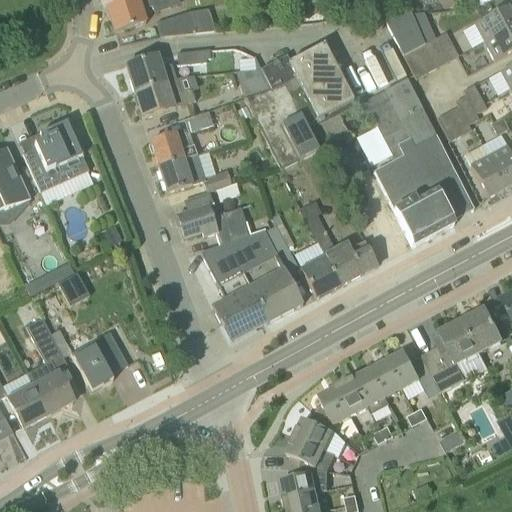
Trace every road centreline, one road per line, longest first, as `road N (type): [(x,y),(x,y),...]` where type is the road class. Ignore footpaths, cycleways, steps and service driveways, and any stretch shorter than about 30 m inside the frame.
road 1 (residential): [(70,72),(115,105),(221,393)]
road 2 (tertiary): [(221,393),(511,238)]
road 3 (tertiary): [(0,511),(221,393)]
road 4 (residential): [(249,511),(221,393)]
